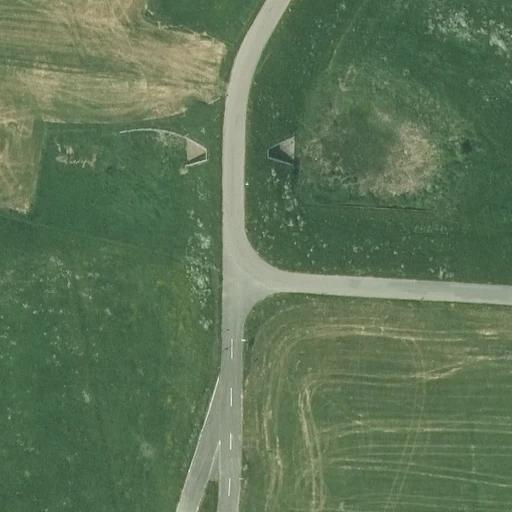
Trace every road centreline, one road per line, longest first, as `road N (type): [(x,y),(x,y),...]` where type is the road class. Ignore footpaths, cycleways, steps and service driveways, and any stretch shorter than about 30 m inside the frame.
road 1 (unclassified): [(234,278),(233,123),(241,71),(276,0)]
road 2 (unclassified): [(234,278),(511,293)]
road 3 (unclassified): [(229,511),(234,278)]
